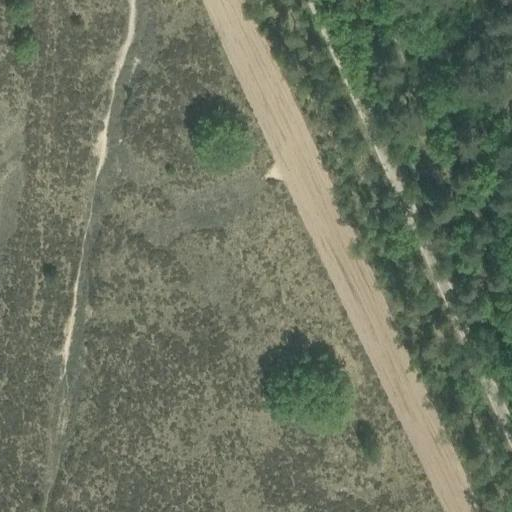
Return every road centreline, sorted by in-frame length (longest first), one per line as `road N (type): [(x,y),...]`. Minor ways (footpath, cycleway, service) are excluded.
road 1 (track): [(211,0),(451,511)]
road 2 (unclassified): [(511,409),(325,0)]
